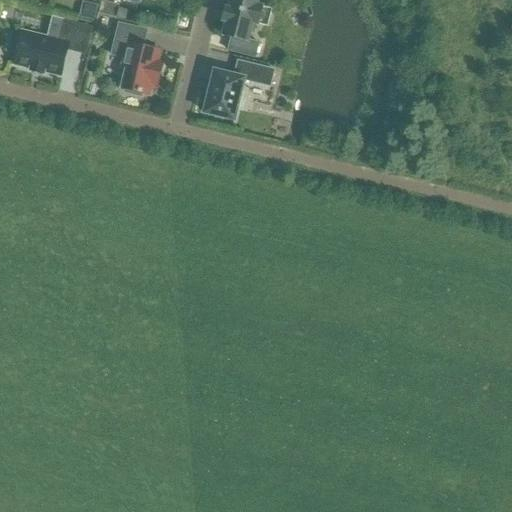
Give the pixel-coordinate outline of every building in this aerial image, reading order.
[(258,25),(262,7),(257,6),(258,0),(232,0),(230,10),(226,9),(223,22),(226,23),(223,36),(231,38),(228,51),(255,58),(259,43),(248,40),(253,24),(258,25)] [(118,6),(103,2),(100,14),(115,18),(118,6)] [(147,31),(119,24),(111,56),(124,58),(122,69),(127,70),(122,89),(125,89),(125,93),(141,97),(142,94),(150,96),(152,86),(157,88),(163,63),(158,61),(160,52),(143,48),(147,31)] [(60,46),(21,36),(14,65),(31,69),(30,75),(43,78),(43,76),(60,80),(66,53),(84,57),(90,33),(65,27),(60,46)] [(206,114),(232,120),(232,121),(234,121),(235,119),(234,119),(244,81),(270,87),(274,71),(238,62),(235,77),(216,72),(217,72),(214,71),(214,73),(211,87),(210,87),(208,97),(208,98),(205,112),(204,114),(206,114)]
